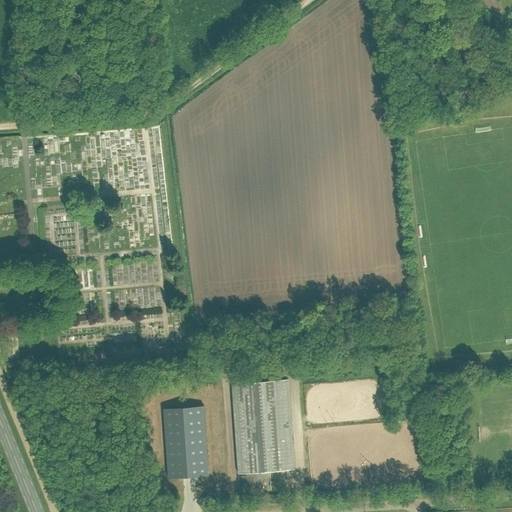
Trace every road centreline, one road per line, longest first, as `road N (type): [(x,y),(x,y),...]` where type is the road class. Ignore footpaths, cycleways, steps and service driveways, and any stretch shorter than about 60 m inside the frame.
road 1 (track): [(23,125),(159,109),(309,0)]
road 2 (residential): [(19,0),(23,125)]
